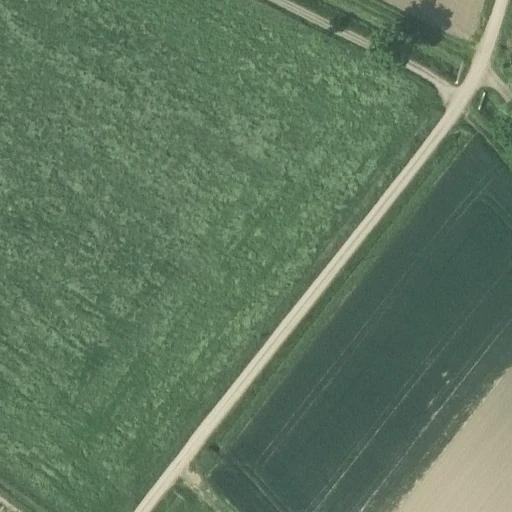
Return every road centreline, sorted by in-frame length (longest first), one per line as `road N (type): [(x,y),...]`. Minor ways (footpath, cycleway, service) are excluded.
road 1 (track): [(141,511),(460,106)]
road 2 (track): [(260,0),(391,62),(460,106)]
